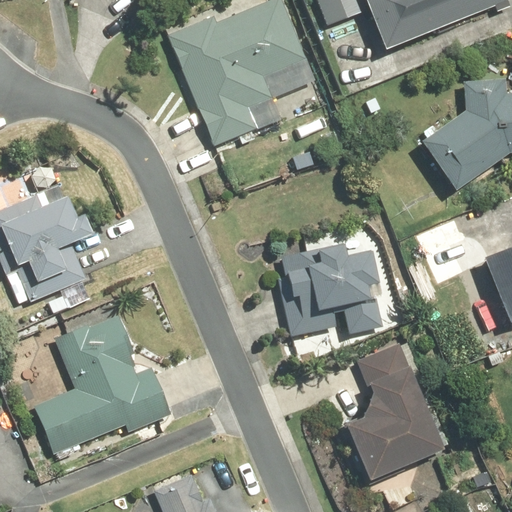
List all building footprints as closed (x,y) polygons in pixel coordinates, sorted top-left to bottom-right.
[(277,0),(254,0),(163,38),(209,149),(320,104),(277,0)] [(505,0),(354,0),(376,54),(506,2),(505,0)] [(501,156),(511,155),(511,93),(500,94),(500,81),(457,84),(459,113),(412,145),(446,194),(501,156)] [(53,187),(0,209),(0,273),(2,278),(12,274),(25,304),(81,280),(66,245),(83,238),(74,218),(67,221),(53,187)] [(285,339),(340,327),(341,337),(378,330),(372,298),(376,297),(367,251),(341,256),(339,245),(276,259),(281,280),(273,281),(285,339)] [(511,247),(474,261),(498,327),(511,321),(511,247)] [(28,407),(48,457),(120,429),(122,434),(166,417),(148,369),(132,375),(126,357),(128,356),(113,318),(85,329),(84,326),(50,340),(70,391),(28,407)] [(334,428),(359,486),(439,451),(396,345),(351,364),(361,385),(357,387),(362,398),(352,420),(334,428)] [(210,511),(206,499),(199,502),(188,477),(149,493),(156,511),(210,511)]
